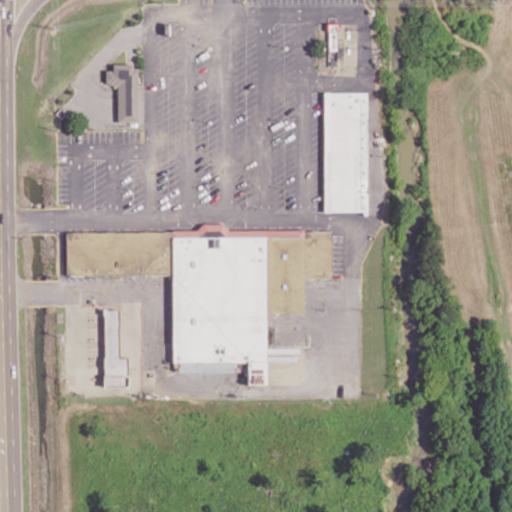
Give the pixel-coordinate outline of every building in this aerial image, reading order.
[(336,51),(335,22),(327,22),(328,51),(336,51)] [(117,121),(137,121),(137,64),(112,64),(112,70),(105,70),(105,85),(117,85),(117,121)] [(322,91),(323,210),(367,210),(366,91),(322,91)] [(171,274),(172,362),(178,362),(178,372),(228,371),(228,362),(246,361),(246,384),(266,384),(265,313),(302,312),(302,278),(331,278),(330,228),(65,231),(66,276),(171,274)] [(127,357),(118,357),(118,309),(102,309),(103,387),(127,386),(127,357)]
